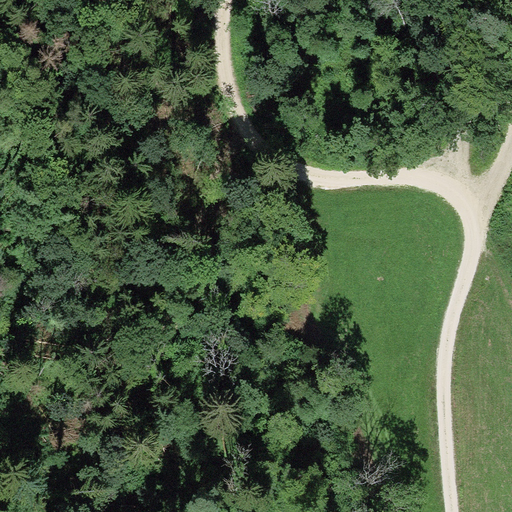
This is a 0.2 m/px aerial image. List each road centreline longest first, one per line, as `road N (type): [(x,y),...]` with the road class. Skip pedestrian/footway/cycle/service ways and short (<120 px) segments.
road 1 (track): [(449,511),(441,350),(473,244),(471,207),(455,185),(438,180),(405,173),(305,182),(238,149),(218,90),(225,0)]
road 2 (track): [(238,149),(78,511)]
road 3 (track): [(468,0),(486,86),(455,185)]
